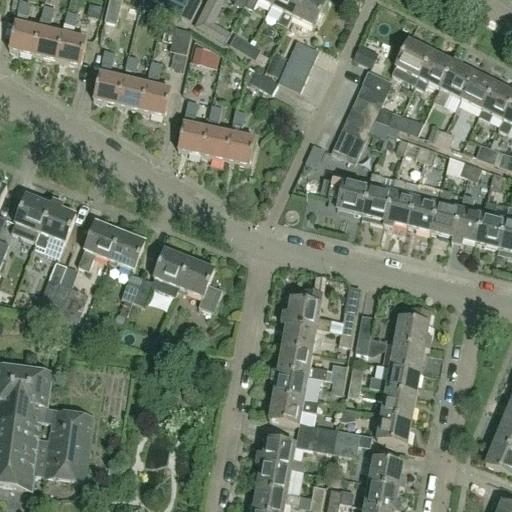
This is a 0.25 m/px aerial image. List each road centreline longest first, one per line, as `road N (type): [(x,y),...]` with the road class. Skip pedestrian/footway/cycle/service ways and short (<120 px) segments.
road 1 (tertiary): [(259,248),(0,93)]
road 2 (residential): [(215,511),(259,248)]
road 3 (tertiary): [(476,302),(259,248)]
road 4 (residential): [(437,511),(476,302)]
